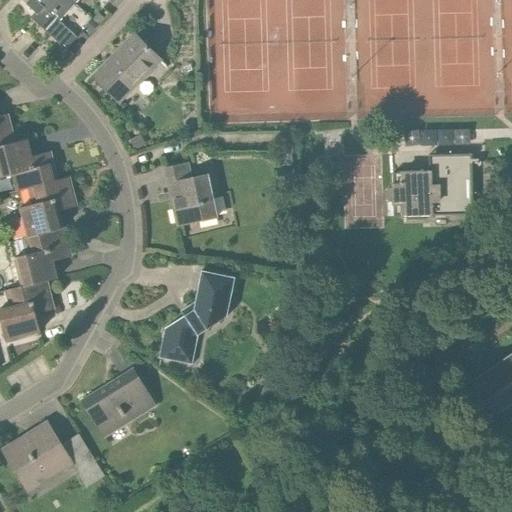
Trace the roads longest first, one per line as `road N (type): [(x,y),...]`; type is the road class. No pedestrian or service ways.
road 1 (residential): [(0,420),(81,361),(123,276),(128,230),(110,149),(83,109),(51,87)]
road 2 (residential): [(51,87),(134,0)]
